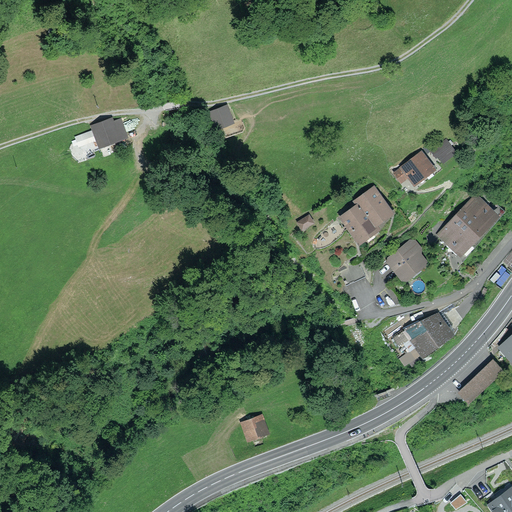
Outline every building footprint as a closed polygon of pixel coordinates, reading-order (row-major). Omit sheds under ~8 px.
[(377,21),(370,12),(363,18),(370,26),(377,21)] [(210,112),(216,126),(231,121),(226,107),(210,112)] [(118,138),(118,137),(125,134),(120,120),(113,123),(111,120),(94,126),(100,144),(118,138)] [(433,148),(441,162),(457,153),(449,139),(433,148)] [(400,182),(409,175),(414,181),(431,168),(421,155),(405,168),(403,167),(394,173),(400,182)] [(389,212),(373,190),(356,202),(373,224),(389,212)] [(442,234),(467,258),(498,219),(476,198),(442,234)] [(343,217),(360,239),(375,228),(373,224),(356,202),(350,207),(353,210),(343,217)] [(310,213),(297,220),(302,229),(315,222),(310,213)] [(510,230),(498,219),(467,258),(462,262),(475,272),(510,230)] [(389,260),(403,277),(423,261),(410,244),(389,260)] [(340,272),(346,285),(365,277),(359,263),(342,271),(340,272)] [(395,348),(406,364),(449,333),(448,332),(451,330),(438,312),(405,328),(411,336),(395,348)] [(511,358),(511,338),(502,348),(511,358)] [(197,348),(203,362),(215,357),(209,343),(197,348)] [(496,376),(502,371),(492,360),(486,366),(496,376)] [(477,374),(487,384),(496,376),(486,366),(477,374)] [(468,383),(478,393),(487,384),(477,374),(468,383)] [(464,387),(474,397),(478,393),(468,383),(464,387)] [(459,391),(469,402),(474,397),(464,387),(459,391)] [(242,423),(247,439),(267,432),(261,416),(242,423)] [(483,480),(471,488),(480,501),(492,492),(483,480)] [(511,511),(511,489),(490,505),(495,511),(511,511)] [(460,495),(451,503),(457,509),(466,501),(460,495)]
